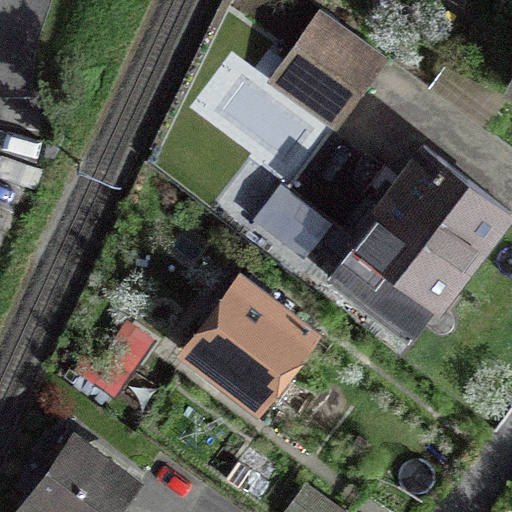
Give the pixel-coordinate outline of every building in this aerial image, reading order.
[(336,125),(383,59),(317,13),(271,78),(336,125)] [(437,306),(508,214),(421,146),(402,171),(349,238),(354,242),(326,278),(405,339),(433,303),(437,306)] [(332,221),(283,185),(260,216),(309,252),(332,221)] [(238,280),(185,349),(254,402),(260,395),(271,404),(289,381),(277,372),(307,333),(238,280)] [(109,511),(130,484),(71,441),(27,501),(34,506),(29,511),(109,511)] [(334,511),(299,487),(281,511),(334,511)]
